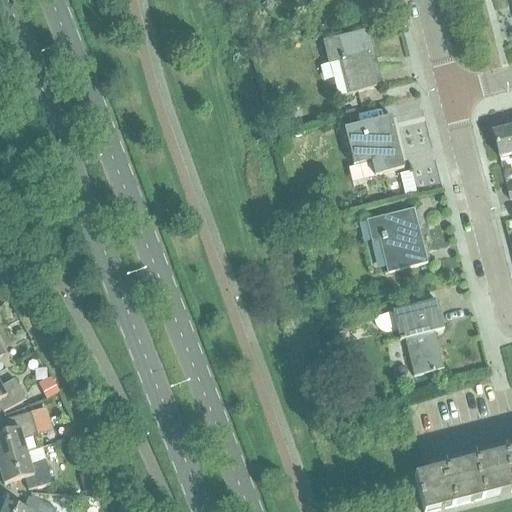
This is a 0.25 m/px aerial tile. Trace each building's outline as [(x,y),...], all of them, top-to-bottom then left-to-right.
[(342,62),(350,94),(381,86),(368,31),(322,43),(327,65),(342,62)] [(368,162),(372,177),(402,169),(389,119),(343,130),(352,167),(368,162)] [(511,155),(511,128),(492,133),(499,159),(511,155)] [(404,172),(409,191),(419,189),(413,170),(404,172)] [(381,239),(390,273),(425,265),(412,210),(366,222),(371,241),(381,239)] [(434,332),(442,330),(435,301),(392,312),(399,341),(403,340),(412,377),(443,369),(434,332)] [(0,388),(0,407),(3,414),(25,402),(14,381),(0,389),(0,388)] [(39,433),(56,430),(51,406),(35,410),(39,433)] [(0,435),(0,461),(26,454),(22,442),(37,437),(31,414),(6,421),(10,433),(0,435)] [(26,454),(0,461),(0,474),(4,487),(24,481),(28,492),(52,485),(41,449),(26,454)] [(511,451),(414,477),(423,511),(439,511),(511,493),(511,451)] [(79,477),(86,497),(103,491),(96,471),(79,477)] [(3,503),(0,510),(0,511),(49,511),(51,510),(28,500),(23,511),(3,503)]
